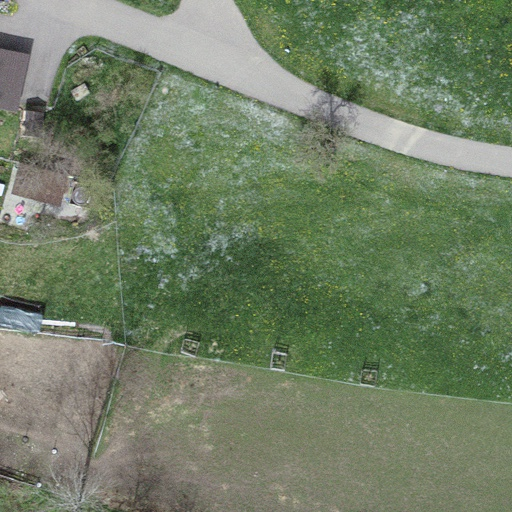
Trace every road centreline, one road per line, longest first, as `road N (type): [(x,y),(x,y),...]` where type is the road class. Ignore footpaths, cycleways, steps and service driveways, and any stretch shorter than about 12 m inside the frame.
road 1 (track): [(86,0),(161,27),(346,122),(511,164)]
road 2 (track): [(284,0),(404,77),(511,115)]
